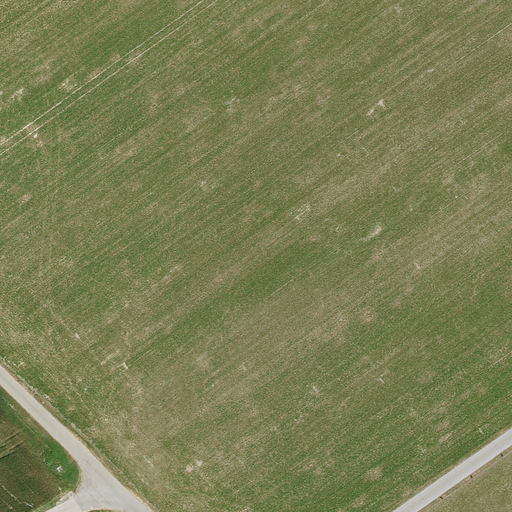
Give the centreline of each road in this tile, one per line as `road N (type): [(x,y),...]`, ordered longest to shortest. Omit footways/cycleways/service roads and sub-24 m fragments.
road 1 (unclassified): [(0,375),(136,511)]
road 2 (track): [(511,439),(408,511)]
